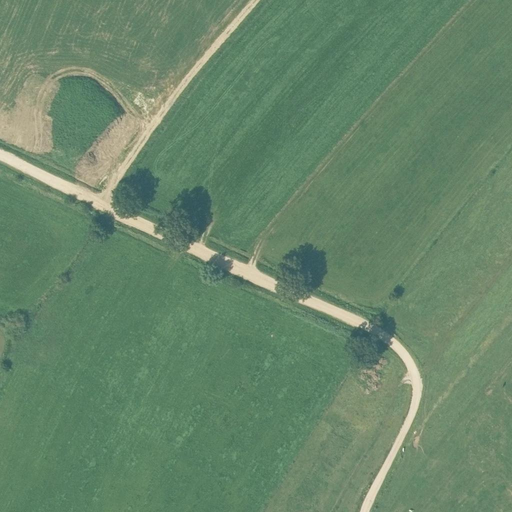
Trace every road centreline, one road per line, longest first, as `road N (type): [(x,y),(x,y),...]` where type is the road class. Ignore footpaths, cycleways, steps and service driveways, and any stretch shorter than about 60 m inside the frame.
road 1 (track): [(363,511),(416,396),(404,354),(382,335),(0,155)]
road 2 (unknown): [(239,268),(321,165),(475,0)]
